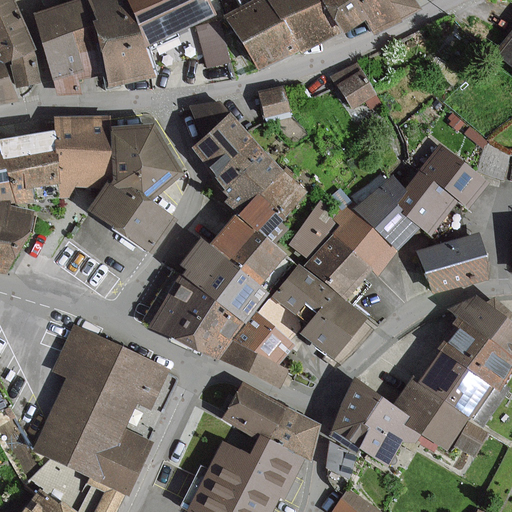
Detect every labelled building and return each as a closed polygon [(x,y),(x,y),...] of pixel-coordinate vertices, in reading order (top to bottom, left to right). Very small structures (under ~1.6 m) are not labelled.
[(0,0),(0,65),(6,62),(37,50),(13,0),(0,0)] [(70,0),(35,11),(44,39),(94,24),(86,0),(70,0)] [(86,0),(94,24),(109,71),(114,86),(156,73),(148,45),(133,0),(86,0)] [(216,13),(209,0),(133,0),(148,45),(216,13)] [(261,70),(300,48),(272,0),(261,0),(230,18),(261,70)] [(272,0),(300,48),(303,53),(341,31),(322,0),(272,0)] [(322,0),(341,31),(343,34),(354,27),(361,23),(367,20),(354,0),(322,0)] [(418,7),(413,0),(354,0),(367,20),(374,33),(418,7)] [(229,61),(219,22),(199,27),(209,66),(229,61)] [(84,88),(81,80),(109,71),(94,24),(44,39),(62,95),(84,88)] [(511,32),(497,50),(511,62),(511,32)] [(37,50),(6,62),(17,88),(42,83),(37,50)] [(0,104),(21,100),(17,88),(6,62),(0,65),(0,104)] [(340,84),(354,107),(377,93),(363,70),(340,84)] [(267,116),(290,111),(285,88),(262,93),(267,116)] [(231,115),(194,148),(230,188),(266,153),(231,115)] [(58,118),(59,130),(61,183),(62,194),(70,195),(78,185),(106,186),(114,174),(112,126),(112,116),(58,118)] [(185,172),(158,124),(112,126),(114,174),(114,185),(137,184),(157,198),(185,172)] [(14,137),(0,139),(16,202),(37,201),(36,187),(61,183),(59,130),(14,137)] [(0,203),(12,202),(16,202),(0,139),(0,138),(0,203)] [(489,184),(444,146),(424,169),(461,199),(470,207),(489,184)] [(246,206),(284,172),(266,153),(230,188),(246,206)] [(422,172),(407,190),(397,201),(395,204),(410,216),(421,225),(432,234),(447,215),(454,208),(461,199),(424,169),(422,172)] [(269,233),(308,193),(284,172),(246,206),(242,210),(269,233)] [(395,204),(397,201),(407,190),(387,173),(360,206),(356,210),(402,248),(421,225),(410,216),(395,204)] [(155,251),(178,219),(157,198),(137,184),(114,185),(114,174),(106,186),(92,207),(155,251)] [(337,214),(333,218),(339,223),(331,233),(333,234),(373,267),(380,273),(402,248),(356,210),(360,206),(350,198),(337,214)] [(333,234),(331,233),(339,223),(333,218),(337,214),(321,201),(291,243),(312,260),(333,234)] [(12,202),(0,203),(0,269),(11,271),(36,210),(12,202)] [(286,256),(236,216),(211,246),(261,286),(286,256)] [(493,277),(480,233),(420,251),(433,294),(493,277)] [(373,267),(333,234),(312,260),(308,265),(348,298),(373,267)] [(269,292),(261,286),(211,246),(203,239),(182,264),(188,269),(184,274),(244,323),(269,292)] [(366,317),(299,266),(277,295),(311,321),(304,331),(336,356),(366,317)] [(230,341),(244,323),(184,274),(155,324),(218,357),(230,341)] [(449,310),(463,320),(511,351),(511,321),(479,296),(449,310)] [(296,342),(260,312),(235,339),(281,364),(296,342)] [(511,351),(463,320),(442,350),(504,390),(511,378),(511,351)] [(70,381),(37,453),(93,478),(131,495),(155,440),(129,429),(140,405),(156,412),(174,372),(76,328),(55,374),(70,381)] [(290,368),(281,364),(235,339),(223,358),(282,387),(290,368)] [(422,381),(473,415),(490,426),(510,394),(504,390),(442,350),(422,381)] [(374,427),(367,423),(384,396),(356,377),(334,428),(361,446),(374,427)] [(453,444),(473,415),(422,381),(415,377),(397,404),(413,415),(406,424),(414,429),(448,452),(453,444)] [(242,386),(226,416),(262,435),(270,439),(274,431),(279,422),(286,409),(242,386)] [(406,424),(413,415),(397,404),(384,396),(367,423),(374,427),(361,446),(390,465),(414,429),(406,424)] [(279,422),(274,431),(270,439),(307,459),(313,462),(319,427),(286,409),(279,422)] [(490,426),(473,415),(453,444),(476,459),(495,429),(490,426)] [(285,500),(307,459),(270,439),(262,435),(252,454),(226,441),(203,484),(190,507),(199,511),(272,511),(281,497),(285,500)] [(121,511),(131,495),(93,478),(89,485),(108,495),(98,511),(121,511)] [(327,511),(382,511),(386,504),(342,483),(327,511)] [(72,511),(43,489),(25,511),(72,511)]
